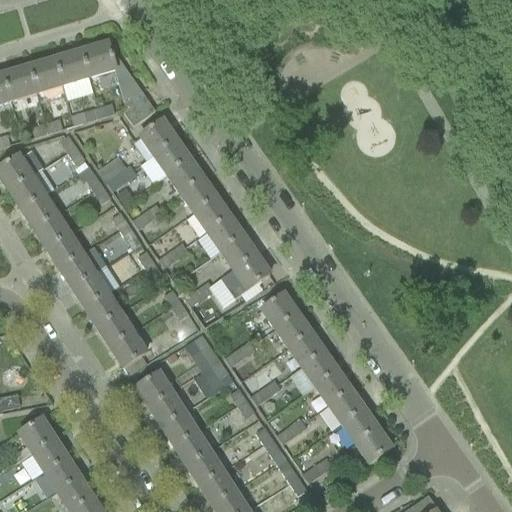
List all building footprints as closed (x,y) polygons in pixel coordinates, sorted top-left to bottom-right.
[(79,56),(88,84),(113,77),(125,115),(122,118),(131,131),(154,116),(117,62),(111,64),(106,48),(79,56)] [(79,56),(53,63),(62,92),(66,105),(92,97),(88,84),(79,56)] [(36,100),(62,92),(53,63),(27,71),(36,100)] [(10,108),(36,100),(27,71),(1,79),(10,108)] [(0,110),(10,108),(1,79),(0,79),(0,110)] [(110,108),(96,112),(100,123),(113,119),(110,108)] [(100,123),(96,112),(70,120),(74,131),(100,123)] [(58,124),(44,128),(47,138),(61,134),(58,124)] [(138,141),(152,161),(174,145),(160,126),(138,141)] [(47,138),(44,128),(31,132),(34,142),(47,138)] [(83,164),(66,139),(57,146),(74,170),(83,164)] [(6,140),(0,141),(0,152),(9,150),(6,140)] [(152,161),(166,180),(188,164),(174,145),(152,161)] [(105,187),(126,172),(116,158),(96,172),(105,187)] [(0,171),(0,183),(8,195),(30,181),(17,160),(0,171)] [(166,180),(152,161),(140,169),(154,188),(166,180)] [(166,180),(179,199),(201,183),(188,164),(166,180)] [(126,172),(105,187),(108,191),(132,175),(129,170),(126,172)] [(84,185),(92,179),(86,171),(76,177),(82,186),(84,185)] [(132,175),(108,191),(111,195),(136,179),(132,175)] [(92,179),(84,185),(92,196),(100,191),(92,179)] [(8,195),(20,215),(43,200),(30,181),(8,195)] [(179,199),(192,218),(214,203),(201,183),(179,199)] [(100,191),(92,196),(100,208),(108,203),(100,191)] [(124,192),(115,199),(122,210),(131,204),(124,192)] [(20,215),(33,234),(56,220),(43,200),(20,215)] [(192,218),(206,237),(228,222),(214,203),(192,218)] [(131,225),(134,230),(159,213),(156,209),(131,225)] [(159,213),(134,230),(137,234),(162,218),(159,213)] [(135,241),(119,217),(110,223),(126,247),(135,241)] [(33,234),(46,254),(68,239),(56,220),(33,234)] [(206,237),(219,256),(241,241),(228,222),(206,237)] [(46,254),(58,273),(81,259),(68,239),(46,254)] [(219,256),(233,275),(255,260),(241,241),(219,256)] [(179,249),(157,264),(161,269),(182,254),(184,252),(181,248),(179,249)] [(81,259),(58,273),(71,293),(93,278),(105,271),(92,251),(81,259)] [(182,254),(161,269),(164,273),(185,258),(187,257),(184,253),(184,252),(182,254)] [(135,262),(143,274),(152,268),(144,256),(135,262)] [(211,291),(208,292),(211,297),(222,312),(234,304),(246,295),(252,291),(268,279),(255,260),(233,275),(220,284),(211,291)] [(152,268),(143,274),(151,286),(160,280),(152,268)] [(93,278),(71,293),(83,312),(106,298),(118,290),(105,271),(93,278)] [(205,288),(183,303),(186,308),(208,292),(211,291),(208,286),(205,288)] [(208,292),(186,308),(189,312),(211,297),(208,292)] [(161,300),(169,313),(178,307),(170,294),(161,300)] [(83,312),(96,332),(119,317),(106,298),(83,312)] [(260,314),(274,334),(296,319),(282,299),(260,314)] [(180,306),(170,312),(178,324),(187,318),(180,306)] [(96,332),(109,352),(131,337),(119,317),(96,332)] [(274,334),(287,353),(309,338),(296,319),(274,334)] [(131,337),(109,352),(122,372),(138,361),(144,357),(131,337)] [(287,353),(300,372),(322,357),(309,338),(287,353)] [(192,345),(183,351),(201,378),(205,375),(210,372),(220,367),(211,354),(201,339),(192,345)] [(244,348),(223,362),(226,367),(247,353),(250,350),(247,346),(244,348)] [(247,353),(226,367),(229,371),(250,357),(254,355),(250,350),(247,353)] [(300,372),(314,391),(336,376),(322,357),(300,372)] [(220,367),(210,372),(218,384),(227,378),(220,367)] [(314,391),(327,410),(349,395),(336,376),(314,391)] [(135,392),(148,412),(170,398),(157,377),(135,392)] [(270,386),(250,400),(253,405),(274,391),(276,389),(273,384),(270,386)] [(274,391),(253,405),(256,410),(277,396),(280,393),(277,389),(276,389),(274,391)] [(229,398),(236,410),(246,404),(238,392),(229,398)] [(327,410),(341,430),(363,414),(349,395),(327,410)] [(148,412),(160,432),(183,417),(170,398),(148,412)] [(246,404),(236,410),(244,422),(253,416),(246,404)] [(341,430),(354,449),(376,433),(363,414),(341,430)] [(160,432),(173,451),(196,437),(183,417),(160,432)] [(26,450),(14,458),(19,466),(31,458),(54,443),(41,423),(24,434),(18,438),(26,450)] [(297,425),(276,439),(279,444),(300,429),(303,428),(299,423),(297,425)] [(300,429),(279,444),(281,449),(303,434),(306,432),(303,428),(300,429)] [(254,438),(262,450),(272,444),(263,432),(254,438)] [(376,433),(354,449),(368,468),(390,453),(376,433)] [(173,451),(185,471),(208,456),(196,437),(173,451)] [(31,458),(44,478),(67,463),(54,443),(31,458)] [(272,444),(262,450),(270,461),(279,455),(272,444)] [(7,446),(0,450),(0,457),(10,451),(7,446)] [(185,471),(198,490),(221,476),(208,456),(185,471)] [(44,478),(56,497),(79,483),(67,463),(44,478)] [(284,463),(275,469),(288,489),(298,483),(284,463)] [(325,463),(301,479),(304,483),(328,467),(325,463)] [(328,467),(304,483),(306,488),(331,471),(328,467)] [(198,490),(211,510),(234,496),(221,476),(198,490)] [(56,497),(65,511),(76,511),(92,502),(79,483),(56,497)] [(298,483),(288,489),(295,501),(305,494),(298,483)] [(211,510),(212,511),(244,511),(234,496),(211,510)] [(76,511),(98,511),(92,502),(76,511)]
